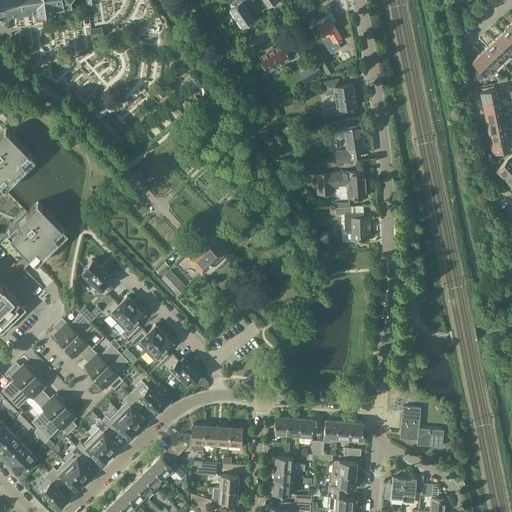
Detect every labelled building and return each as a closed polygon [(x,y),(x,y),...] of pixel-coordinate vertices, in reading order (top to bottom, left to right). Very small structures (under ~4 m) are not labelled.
[(0,0),(0,14),(54,7),(54,8),(72,5),(71,0),(0,0)] [(276,0),(226,0),(226,3),(243,26),(254,19),(245,5),(251,0),(263,0),(268,7),(277,1),(276,0)] [(462,5),(459,0),(453,5),(453,9),(455,10),(462,5)] [(338,40),(342,38),(332,22),(336,20),(331,13),(328,14),(316,22),(328,42),(332,40),(333,43),(336,41),(337,42),(338,41),(338,40)] [(511,28),(509,25),(502,32),(511,43),(511,28)] [(91,29),(92,36),(103,35),(102,27),(91,29)] [(511,43),(502,32),(494,39),(508,53),(511,48),(511,43)] [(494,39),(487,46),(500,60),(503,63),(510,56),(508,53),(494,39)] [(298,55),(291,43),(285,47),(283,43),(260,57),(262,60),(261,63),(263,66),(266,67),(268,70),(290,57),(292,59),(298,55)] [(487,46),(480,53),(493,67),(500,60),(487,46)] [(317,57),(327,73),(332,69),(322,53),(317,57)] [(493,67),(480,53),(472,61),(477,66),(475,68),(475,69),(477,77),(480,81),(485,75),(493,67)] [(353,112),(352,106),(356,105),(352,82),(340,84),(339,78),(323,81),(325,94),(334,93),(337,106),(322,109),(323,117),(353,112)] [(480,91),(482,102),(499,98),(497,88),(480,91)] [(482,102),(484,112),(501,108),(499,98),(482,102)] [(484,112),(486,122),(503,118),(501,108),(484,112)] [(486,122),(488,132),(505,128),(503,118),(486,122)] [(343,121),(325,124),(326,131),(329,130),(329,135),(332,137),(345,135),(347,150),(335,151),(336,163),(355,160),(354,157),(360,156),(359,148),(363,147),(359,125),(344,127),(343,121)] [(0,181),(7,188),(38,157),(9,127),(0,136),(0,181)] [(490,142),(508,138),(511,137),(511,135),(510,127),(505,128),(488,132),(490,142)] [(508,138),(490,142),(493,152),(510,149),(508,138)] [(496,169),(504,178),(511,169),(511,162),(508,158),(496,169)] [(319,173),(318,165),(305,166),(306,174),(316,174),(317,193),(332,192),(331,185),(345,184),(347,186),(348,197),(367,195),(365,170),(319,173)] [(36,263),(67,232),(38,202),(6,233),(36,263)] [(368,217),(363,217),(363,213),(351,213),(351,207),(335,207),(335,213),(345,213),(345,228),(346,230),(347,231),(349,232),(351,231),(351,239),(368,239),(368,217)] [(205,229),(210,234),(215,229),(211,224),(205,229)] [(184,252),(202,272),(223,252),(204,231),(195,240),(200,246),(196,249),(192,244),(184,252)] [(85,269),(81,273),(84,277),(82,279),(89,286),(91,284),(97,290),(95,292),(100,297),(110,288),(104,281),(107,278),(108,278),(101,271),(97,267),(90,260),(83,267),(85,269)] [(184,288),(180,283),(165,267),(168,265),(164,260),(155,268),(178,294),(184,288)] [(0,281),(0,330),(1,332),(26,308),(5,286),(3,288),(0,285),(0,281)] [(114,298),(101,311),(106,316),(109,313),(117,321),(136,303),(135,303),(127,295),(118,303),(114,298)] [(136,303),(117,321),(125,330),(122,332),(127,338),(133,332),(140,325),(136,321),(143,314),(144,312),(143,311),(145,309),(140,305),(139,306),(136,303)] [(63,343),(65,345),(89,321),(81,312),(72,321),(69,324),(62,316),(53,325),(57,330),(54,333),(55,335),(54,336),(59,341),(60,340),(61,341),(63,343)] [(79,352),(83,357),(93,348),(85,341),(88,337),(89,337),(97,329),(89,321),(65,345),(66,346),(68,348),(69,349),(68,351),(73,355),(74,354),(76,356),(79,352)] [(140,329),(128,341),(133,346),(136,344),(144,352),(162,334),(163,333),(159,329),(158,330),(153,325),(145,334),(140,329)] [(162,334),(144,352),(152,360),(149,363),(154,368),(167,356),(162,351),(163,352),(167,348),(166,347),(171,343),(170,341),(171,340),(166,335),(165,336),(162,334)] [(93,348),(83,357),(87,361),(84,364),(86,366),(84,368),(89,372),(90,371),(95,376),(120,351),(112,343),(99,355),(93,348)] [(120,351),(95,376),(99,380),(98,382),(103,386),(104,385),(106,387),(109,384),(114,388),(119,383),(123,379),(115,372),(128,360),(120,351)] [(171,355),(161,364),(166,370),(169,368),(175,374),(173,376),(179,383),(181,381),(185,384),(189,380),(191,382),(198,375),(191,368),(192,367),(189,363),(188,364),(181,357),(177,361),(175,359),(171,355)] [(15,377),(1,390),(10,398),(34,374),(30,369),(31,368),(27,363),(25,364),(23,362),(20,366),(15,361),(4,372),(7,375),(9,373),(12,375),(12,374),(15,377)] [(35,376),(34,375),(9,398),(18,407),(26,398),(29,395),(36,402),(45,394),(41,389),(45,386),(43,384),(44,383),(40,378),(39,380),(37,378),(38,378),(35,376)] [(123,379),(119,383),(123,387),(127,384),(123,379)] [(165,403),(142,380),(129,393),(141,406),(145,401),(154,410),(157,407),(158,409),(165,403)] [(126,401),(118,409),(136,427),(144,419),(136,410),(141,406),(129,393),(123,398),(126,401)] [(40,429),(64,406),(63,404),(61,402),(59,401),(61,399),(56,395),(55,396),(53,394),(50,398),(45,394),(36,402),(44,410),(40,413),(32,421),(36,426),(40,429)] [(6,398),(2,402),(8,408),(11,404),(6,398)] [(11,404),(8,408),(13,413),(17,410),(11,404)] [(442,445),(443,429),(419,427),(420,407),(402,405),(400,433),(406,433),(406,438),(417,439),(417,443),(442,445)] [(65,407),(64,406),(40,429),(42,431),(47,437),(48,438),(57,429),(56,429),(60,426),(67,434),(76,425),(72,421),(75,417),(73,415),(75,414),(70,409),(69,411),(68,409),(66,407),(65,407)] [(107,414),(102,419),(102,420),(114,432),(119,427),(127,436),(128,435),(130,437),(134,432),(133,431),(136,427),(118,409),(110,417),(107,414)] [(21,414),(17,417),(23,423),(26,420),(21,414)] [(273,432),(287,433),(288,416),(275,415),(273,432)] [(287,433),(299,434),(300,417),(288,416),(287,433)] [(300,417),(299,434),(312,435),(313,418),(300,417)] [(99,427),(91,435),(109,454),(110,453),(109,453),(118,444),(110,436),(114,432),(102,420),(102,419),(97,424),(99,427)] [(323,440),(317,440),(316,453),(323,453),(324,441),(329,441),(331,440),(331,437),(336,437),(337,420),(325,419),(323,440)] [(26,420),(23,423),(28,429),(32,425),(26,420)] [(350,421),(337,420),(336,437),(349,438),(350,421)] [(363,422),(350,421),(349,438),(362,439),(363,422)] [(182,433),(177,437),(186,446),(188,443),(204,444),(206,424),(191,423),(191,433),(182,433)] [(218,425),(206,424),(204,444),(210,445),(210,442),(217,442),(218,425)] [(5,425),(0,430),(0,445),(13,432),(5,425)] [(230,425),(218,425),(217,442),(228,443),(230,425)] [(242,426),(230,425),(228,443),(234,444),(234,447),(241,447),(242,426)] [(38,427),(34,431),(40,437),(43,433),(38,427)] [(13,432),(0,445),(0,450),(5,456),(21,440),(13,432)] [(43,433),(40,437),(45,442),(49,439),(43,433)] [(80,440),(75,445),(88,458),(92,454),(92,453),(101,462),(102,461),(103,462),(108,458),(106,456),(109,454),(91,435),(83,443),(80,440)] [(177,437),(173,441),(182,450),(186,446),(177,437)] [(21,440),(5,456),(12,463),(12,464),(28,448),(21,440)] [(182,450),(173,441),(169,445),(178,454),(182,450)] [(73,453),(65,461),(83,479),(91,471),(83,462),(88,458),(75,445),(70,450),(73,453)] [(170,446),(166,450),(173,456),(177,453),(170,446)] [(28,448),(12,464),(20,472),(36,456),(28,448)] [(312,452),(312,453),(312,459),(332,461),(333,454),(323,453),(316,453),(312,452)] [(160,455),(151,464),(163,477),(168,472),(170,474),(174,470),(182,477),(186,473),(175,462),(170,466),(160,455)] [(275,455),(274,467),(295,469),(304,470),(305,464),(292,463),(293,456),(275,455)] [(333,464),(332,472),(355,473),(356,461),(339,460),(339,461),(335,460),(333,464)] [(54,466),(49,471),(61,484),(66,479),(74,488),(75,487),(77,488),(81,484),(81,483),(84,480),(83,479),(65,461),(56,469),(54,466)] [(151,464),(142,473),(154,485),(163,477),(151,464)] [(194,464),(198,464),(197,472),(215,474),(216,467),(200,466),(201,464),(194,464)] [(274,467),(273,480),(293,482),(294,476),(295,469),(274,467)] [(61,484),(49,471),(44,476),(47,479),(38,487),(58,507),(64,501),(62,500),(65,497),(57,488),(61,484)] [(330,472),(328,490),(348,491),(349,487),(354,487),(355,473),(332,472),(330,472)] [(142,473),(133,482),(145,494),(154,485),(142,473)] [(220,480),(219,487),(237,488),(238,475),(217,474),(217,480),(220,480)] [(384,498),(402,499),(404,477),(397,477),(397,475),(392,475),(392,476),(391,486),(387,486),(385,488),(384,498)] [(404,477),(402,499),(414,500),(416,478),(404,477)] [(293,482),(273,480),(272,493),(290,494),(290,487),(293,487),(293,482)] [(133,482),(124,490),(136,503),(145,494),(133,482)] [(213,487),(212,498),(214,500),(236,502),(237,488),(219,487),(213,487)] [(124,490),(115,499),(127,511),(136,503),(124,490)] [(327,508),(335,508),(353,510),(354,497),(348,496),(348,491),(328,490),(327,508)] [(194,500),(210,506),(212,499),(191,492),(191,499),(194,500)] [(294,500),(311,502),(311,495),(295,493),(294,500)] [(418,509),(417,511),(444,511),(445,499),(431,497),(430,510),(418,509)] [(115,499),(106,508),(109,511),(126,511),(127,511),(115,499)] [(210,506),(194,500),(192,506),(208,511),(210,506)] [(271,506),(269,511),(287,511),(288,510),(293,511),(294,509),(309,510),(310,504),(285,502),(283,509),(271,506)]
